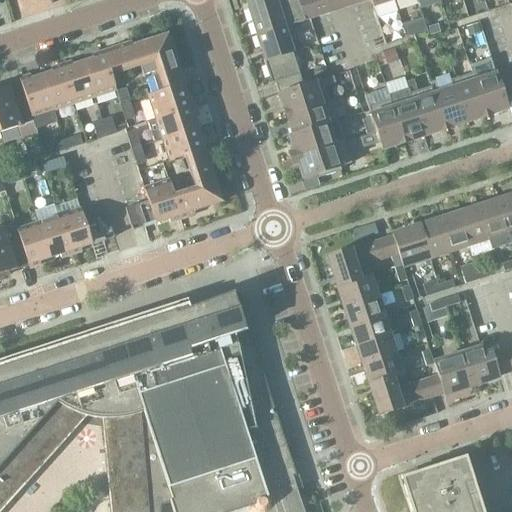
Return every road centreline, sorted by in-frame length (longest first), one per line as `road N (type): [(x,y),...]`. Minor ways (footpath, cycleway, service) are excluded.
road 1 (residential): [(273,233),(0,320)]
road 2 (residential): [(273,233),(511,153)]
road 3 (residential): [(273,233),(353,466)]
road 4 (residential): [(200,0),(273,233)]
road 5 (residential): [(511,416),(353,466)]
road 6 (residential): [(0,45),(141,0)]
